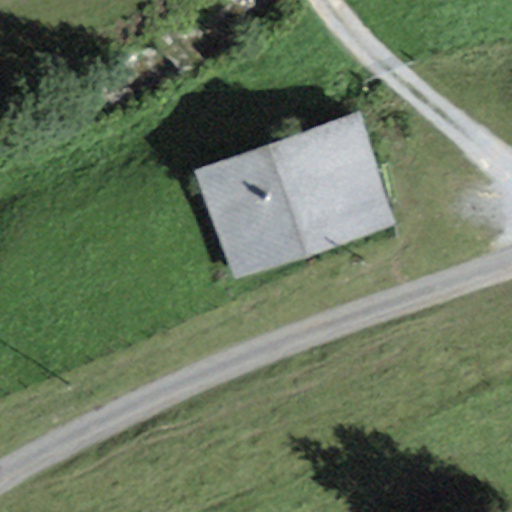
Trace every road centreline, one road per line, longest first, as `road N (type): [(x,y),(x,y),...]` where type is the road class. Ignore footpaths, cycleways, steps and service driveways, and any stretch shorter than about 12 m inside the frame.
road 1 (unclassified): [(0,482),(105,417),(511,262)]
road 2 (track): [(511,176),(316,0)]
